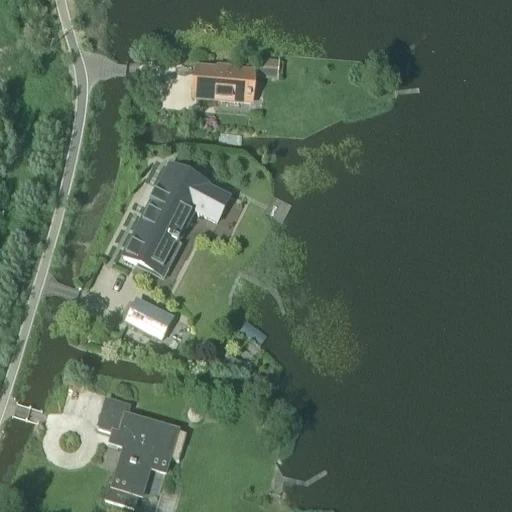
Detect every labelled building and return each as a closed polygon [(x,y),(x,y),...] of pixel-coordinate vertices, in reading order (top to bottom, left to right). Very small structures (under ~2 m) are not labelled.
[(257,62),(256,80),(277,81),(278,64),(257,62)] [(255,77),(196,72),(194,101),(252,106),(255,77)] [(159,280),(193,214),(216,226),(228,202),(205,191),(206,189),(169,170),(123,261),(159,280)] [(123,326),(160,344),(171,323),(134,304),(123,326)] [(225,363),(222,377),(245,381),(248,367),(225,363)] [(109,489),(104,504),(129,511),(134,511),(138,501),(142,502),(151,474),(164,478),(168,465),(176,435),(126,420),(129,410),(105,403),(96,433),(119,440),(116,449),(124,451),(115,482),(127,485),(124,494),(109,489)]
